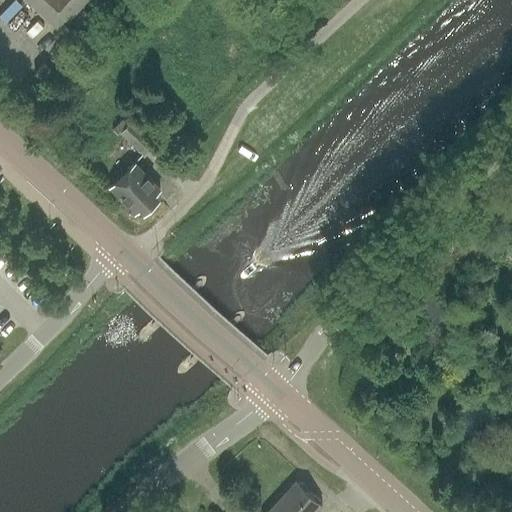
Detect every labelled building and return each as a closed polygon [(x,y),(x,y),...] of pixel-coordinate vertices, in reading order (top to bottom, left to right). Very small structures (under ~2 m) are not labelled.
[(28,0),(63,31),(89,0),(28,0)] [(43,81),(53,71),(44,63),(35,74),(43,81)] [(115,129),(144,157),(156,145),(128,117),(115,129)] [(157,195),(163,189),(137,163),(111,189),(137,214),(143,208),(148,213),(162,200),(157,195)] [(139,334),(142,337),(149,336),(205,284),(206,277),(203,275),(196,275),(140,329),(139,334)] [(428,296),(410,317),(429,334),(448,313),(428,296)] [(178,369),(180,372),(187,370),(243,319),(245,312),(242,309),(235,310),(179,363),(178,369)] [(315,511),(323,504),(297,480),(267,511),(315,511)]
